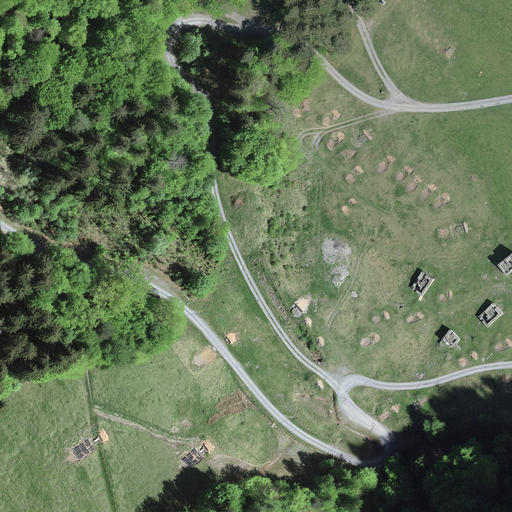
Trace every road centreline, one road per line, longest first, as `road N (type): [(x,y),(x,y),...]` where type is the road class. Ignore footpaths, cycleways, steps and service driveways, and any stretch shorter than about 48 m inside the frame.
road 1 (track): [(0,225),(70,261),(117,269),(173,302),(271,410),(343,457),(375,462),(394,448),(353,411),(340,388),(351,382),(404,387),(511,366)]
road 2 (track): [(340,388),(307,367),(252,286),(213,188),(207,100),(169,56),(173,30),(187,22),(254,29)]
road 3 (track): [(511,97),(457,106),(377,103),(288,38),(204,0)]
